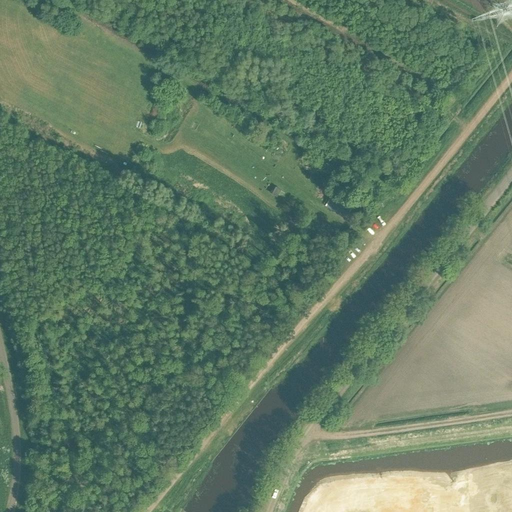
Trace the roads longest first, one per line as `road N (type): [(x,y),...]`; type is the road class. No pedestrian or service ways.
road 1 (unclassified): [(266,511),(308,429),(511,173)]
road 2 (unclassified): [(147,511),(376,238)]
road 3 (track): [(376,238),(511,76)]
road 4 (track): [(511,411),(317,435),(308,429)]
road 5 (unclassified): [(10,511),(16,455),(0,350)]
